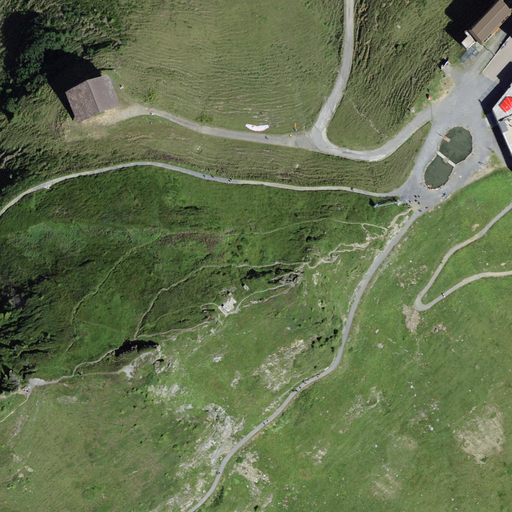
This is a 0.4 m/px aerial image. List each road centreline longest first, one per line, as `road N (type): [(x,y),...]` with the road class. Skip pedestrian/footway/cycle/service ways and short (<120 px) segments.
road 1 (track): [(426,200),(233,184),(136,161),(47,182),(0,216)]
road 2 (track): [(426,200),(357,294),(333,367),(296,389),(228,453),(218,479),(187,511)]
road 3 (track): [(352,0),(349,52),(319,143),(367,157),(441,103),(431,143),(438,151)]
road 4 (track): [(121,114),(149,110),(204,132),(319,143)]
